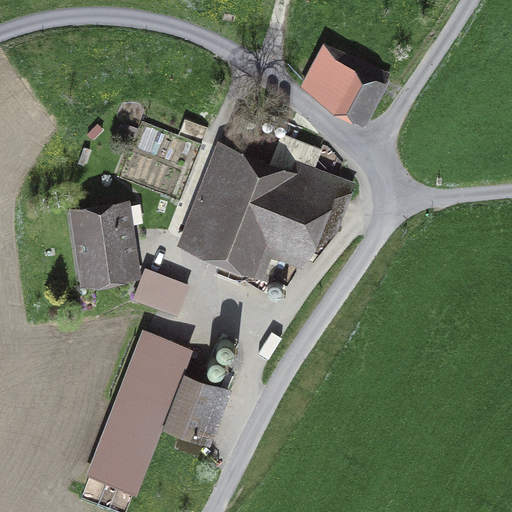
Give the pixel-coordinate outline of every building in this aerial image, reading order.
[(387,71),(324,42),(304,84),(341,102),(339,106),(359,116),(373,86),(378,89),(387,71)] [(328,187),(215,145),(194,198),(206,203),(192,241),(255,265),(267,233),(309,249),(320,222),(334,227),(351,180),(334,173),(328,187)] [(135,272),(124,201),(69,210),(69,212),(77,210),(87,276),(79,277),(80,280),(135,272)] [(144,268),(134,297),(176,313),(187,284),(144,268)] [(188,376),(170,422),(185,428),(179,444),(198,451),(204,437),(211,439),(229,393),(217,388),(221,377),(207,372),(203,382),(188,376)]
